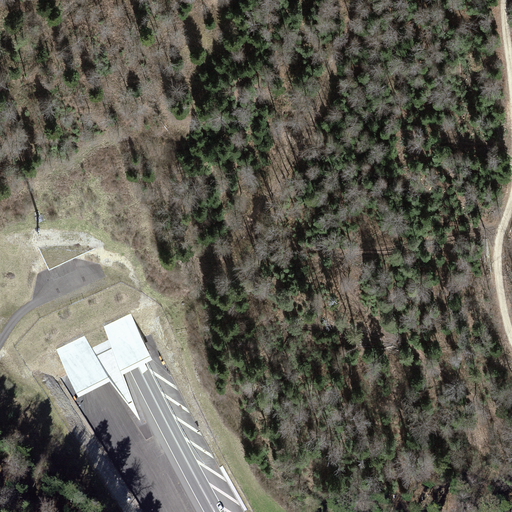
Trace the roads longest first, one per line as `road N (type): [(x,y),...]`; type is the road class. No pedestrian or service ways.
road 1 (trunk): [(0,38),(88,260),(211,506)]
road 2 (track): [(511,198),(497,254),(511,336)]
road 3 (unclassified): [(0,341),(30,305),(101,271)]
